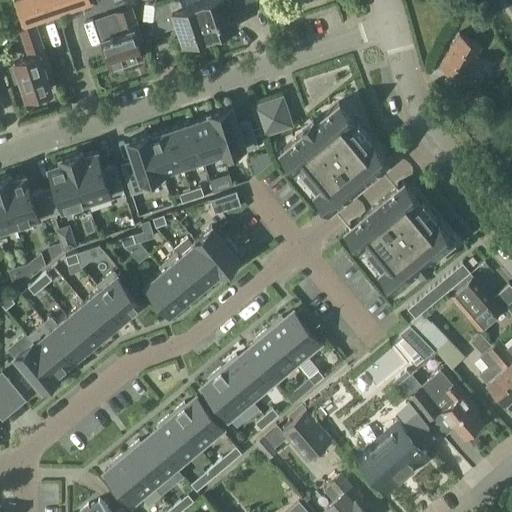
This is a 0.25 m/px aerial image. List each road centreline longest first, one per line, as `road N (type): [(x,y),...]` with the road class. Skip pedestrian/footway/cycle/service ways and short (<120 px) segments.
road 1 (residential): [(0,154),(391,22)]
road 2 (residential): [(26,467),(131,365),(189,345),(300,249)]
road 3 (residential): [(300,249),(435,138)]
road 4 (residential): [(435,138),(408,88),(391,22)]
road 5 (residential): [(511,235),(435,138)]
